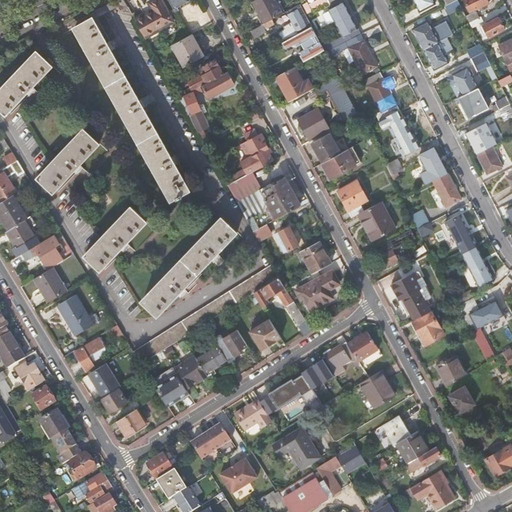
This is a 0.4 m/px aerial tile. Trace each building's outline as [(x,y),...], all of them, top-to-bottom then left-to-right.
[(121,11),(128,7),(124,0),(117,0),(115,1),(117,5),(121,11)] [(135,19),(145,37),(173,21),(161,0),(151,0),(139,7),(142,12),(144,14),(135,19)] [(254,0),(253,0),(250,2),(262,24),(266,22),(254,0)] [(283,13),(275,0),(253,0),(254,0),(266,22),(283,13)] [(275,0),(283,13),(286,12),(279,0),(275,0)] [(316,0),(308,5),(312,11),(330,2),(328,0),(316,0)] [(433,0),(414,0),(420,10),(419,11),(420,12),(436,4),(435,3),(433,0)] [(466,17),(457,0),(455,0),(443,6),(444,7),(447,13),(447,14),(455,10),(460,21),(467,18),(466,17)] [(464,0),(470,11),(488,2),(487,0),(464,0)] [(74,28),(75,28),(93,18),(105,12),(117,5),(115,1),(103,8),(72,24),(74,28)] [(333,42),(336,47),(356,37),(361,34),(357,28),(344,3),(345,3),(344,2),(329,10),(329,11),(330,10),(342,35),(342,36),(342,37),(340,38),(333,42)] [(306,14),(300,4),(293,7),(295,10),(288,14),(292,20),(289,22),(291,26),(294,25),(297,31),(306,26),(302,19),(307,17),(306,14)] [(466,17),(467,18),(469,23),(479,18),(476,12),(466,17)] [(93,18),(75,28),(172,200),(176,197),(177,200),(183,196),(182,194),(190,189),(176,164),(180,162),(179,162),(178,162),(175,156),(172,158),(143,107),(147,105),(147,104),(146,105),(142,98),(140,101),(111,49),(115,48),(115,47),(114,47),(111,41),(108,43),(93,18)] [(479,18),(469,23),(470,25),(471,27),(482,22),(479,18)] [(497,18),(479,27),(484,37),(487,35),(488,37),(503,29),(497,18)] [(414,30),(424,50),(453,34),(446,21),(431,28),(429,23),(429,21),(413,30),(413,31),(414,30)] [(262,24),(250,31),(254,38),(266,32),(262,24)] [(325,51),(312,26),(283,42),(287,48),(295,44),(296,46),(303,43),(306,49),(300,52),(305,62),(325,51)] [(192,34),(190,35),(172,44),(184,66),(205,56),(192,34)] [(336,47),(332,49),(335,54),(348,48),(348,49),(349,48),(361,73),(362,74),(377,66),(377,65),(376,66),(364,41),(364,40),(359,42),(356,37),(336,47)] [(438,42),(424,50),(433,69),(433,70),(449,62),(448,62),(444,53),(452,49),(447,38),(438,42)] [(511,39),(498,46),(511,74),(511,73),(511,39)] [(480,45),(480,44),(467,51),(470,58),(484,51),(480,45)] [(37,51),(0,89),(0,107),(6,114),(26,92),(29,96),(30,95),(29,94),(34,89),(31,87),(52,66),(37,51)] [(490,65),(484,51),(470,58),(477,72),(490,65)] [(188,82),(193,90),(229,71),(227,66),(222,67),(220,67),(216,59),(203,66),(207,73),(205,74),(204,73),(188,82)] [(295,67),(277,77),(284,92),(285,91),(290,101),(313,88),(309,79),(303,82),(295,67)] [(457,82),(463,95),(478,88),(468,68),(469,68),(468,67),(452,75),(453,76),(449,77),(452,84),(457,82)] [(193,90),(179,98),(203,142),(208,139),(203,129),(209,126),(205,117),(204,117),(202,113),(206,111),(203,103),(198,105),(195,95),(208,88),(210,93),(234,80),(229,71),(193,90)] [(380,72),(360,82),(363,88),(367,86),(367,87),(368,86),(381,111),(375,114),(378,120),(399,109),(396,104),(383,79),(384,78),(380,72)] [(511,77),(511,74),(498,81),(501,86),(511,80),(511,77)] [(343,86),(337,75),(332,78),(335,84),(338,82),(341,88),(343,86)] [(345,90),(344,87),(330,94),(344,121),(358,114),(345,90)] [(463,95),(458,98),(460,103),(465,113),(466,113),(468,119),(473,116),(489,108),(488,107),(478,88),(463,95)] [(510,104),(506,96),(495,102),(496,104),(499,109),(503,107),(510,104)] [(511,108),(510,104),(503,107),(509,119),(511,117),(511,108)] [(318,134),(319,136),(330,130),(318,109),(300,119),(310,138),(318,134)] [(399,150),(402,156),(418,147),(416,142),(415,142),(402,117),(403,116),(400,110),(379,121),(384,130),(389,127),(400,149),(399,150)] [(467,134),(477,154),(492,146),(482,127),(482,126),(466,134),(467,134)] [(84,129),(38,177),(53,191),(74,170),(76,173),(77,172),(77,171),(81,166),(79,164),(99,143),(84,129)] [(245,135),(247,140),(258,135),(255,129),(245,135)] [(244,169),(225,180),(228,185),(273,161),(269,152),(267,149),(269,147),(261,133),(258,135),(247,140),(241,144),(249,158),(241,162),(244,169)] [(326,146),(334,141),(330,134),(312,143),(322,162),(340,152),(335,144),(327,148),(326,146)] [(4,136),(0,138),(0,143),(3,149),(9,145),(4,136)] [(492,146),(477,154),(487,173),(486,174),(486,175),(502,166),(502,165),(501,166),(492,146)] [(420,155),(433,181),(447,173),(434,148),(435,148),(434,147),(419,155),(420,155)] [(349,148),(323,162),(331,178),(357,163),(349,148)] [(18,160),(13,152),(3,158),(8,166),(18,160)] [(403,170),(397,158),(386,165),(393,180),(399,176),(397,172),(403,170)] [(2,169),(0,170),(0,200),(16,192),(2,169)] [(27,187),(32,183),(23,169),(18,173),(27,187)] [(447,173),(433,181),(446,206),(445,207),(446,208),(462,199),(461,199),(447,173)] [(271,206),(247,219),(253,231),(262,226),(300,206),(285,178),(262,190),(271,206)] [(338,192),(352,218),(359,214),(364,211),(361,205),(368,201),(357,181),(338,192)] [(12,195),(0,202),(0,216),(8,230),(24,220),(26,219),(12,195)] [(364,211),(359,214),(364,223),(366,222),(375,239),(395,229),(381,202),(364,211)] [(132,207),(85,255),(100,269),(121,248),(124,252),(125,251),(124,250),(128,245),(125,243),(146,222),(132,207)] [(411,215),(416,225),(418,229),(429,223),(422,209),(411,215)] [(219,214),(138,300),(158,315),(178,293),(181,297),(181,296),(181,295),(185,291),(182,289),(212,258),(214,262),(215,261),(215,260),(219,255),(216,253),(237,232),(219,214)] [(446,223),(462,254),(476,247),(460,216),(461,215),(460,214),(445,222),(445,223),(446,223)] [(8,230),(6,231),(17,248),(35,237),(24,220),(8,230)] [(429,223),(418,229),(422,237),(433,230),(429,223)] [(262,226),(253,231),(258,240),(267,235),(262,226)] [(279,232),(280,232),(283,238),(289,251),(299,245),(304,243),(298,230),(293,233),(289,226),(279,232)] [(411,230),(361,255),(365,263),(378,256),(384,267),(400,258),(398,256),(396,257),(392,250),(415,237),(411,230)] [(64,250),(54,234),(52,235),(34,246),(22,253),(27,260),(36,254),(39,253),(42,258),(48,267),(63,258),(61,255),(60,253),(64,250)] [(319,241),(300,251),(312,273),(332,263),(319,241)] [(476,247),(462,254),(478,286),(477,286),(478,287),(493,279),(493,278),(492,279),(476,247)] [(69,257),(75,254),(72,249),(66,253),(69,257)] [(48,270),(33,279),(39,288),(41,287),(50,301),(69,289),(55,266),(49,269),(48,270)] [(327,287),(338,281),(333,271),(297,290),(301,298),(304,296),(311,309),(333,298),(328,289),(327,287)] [(390,283),(399,299),(401,298),(418,289),(419,288),(411,272),(390,283)] [(285,286),(279,277),(253,293),(259,302),(262,307),(270,301),(267,297),(273,293),(279,295),(285,307),(287,305),(299,325),(306,320),(294,301),(286,287),(285,286)] [(39,288),(47,302),(50,301),(41,287),(39,288)] [(418,289),(401,298),(413,320),(430,311),(418,289)] [(469,290),(454,298),(458,305),(473,298),(469,290)] [(68,318),(76,332),(93,322),(76,294),(58,305),(62,312),(67,319),(68,318)] [(469,313),(469,314),(477,329),(478,329),(478,328),(502,315),(503,315),(504,315),(495,299),(494,300),(470,314),(469,313)] [(58,314),(62,312),(58,305),(54,307),(58,314)] [(8,324),(0,310),(0,309),(0,337),(6,334),(9,332),(10,332),(6,325),(8,324)] [(413,320),(413,321),(424,343),(441,333),(442,336),(444,335),(431,311),(430,311),(413,320)] [(262,350),(281,337),(269,318),(250,331),(262,350)] [(237,329),(237,330),(247,345),(237,329)] [(474,333),(487,358),(495,354),(483,329),(474,333)] [(247,345),(237,330),(222,339),(234,357),(242,352),(241,349),(247,345)] [(9,332),(6,334),(15,349),(18,347),(9,332)] [(348,343),(358,361),(378,349),(367,332),(366,332),(348,343)] [(425,345),(442,336),(441,333),(424,343),(425,345)] [(6,334),(0,337),(0,355),(8,368),(25,358),(18,347),(15,349),(6,334)] [(325,355),(322,357),(334,376),(345,369),(342,365),(350,361),(353,366),(359,362),(358,361),(348,343),(346,341),(331,350),(330,348),(323,353),(325,355)] [(90,343),(75,352),(86,371),(94,366),(88,355),(95,351),(90,343)] [(207,375),(209,378),(216,373),(214,368),(227,360),(217,343),(196,357),(207,375)] [(511,347),(503,352),(510,364),(511,362),(511,347)] [(169,362),(162,350),(157,354),(158,356),(146,364),(145,361),(141,364),(145,371),(148,374),(151,372),(150,370),(161,363),(163,366),(169,362)] [(500,354),(487,362),(485,363),(488,369),(504,359),(502,356),(500,354)] [(176,373),(186,388),(207,375),(196,357),(195,355),(174,368),(174,369),(176,373)] [(436,366),(447,385),(465,375),(454,355),(436,366)] [(106,363),(86,374),(100,397),(120,386),(106,363)] [(297,363),(294,365),(297,370),(293,372),(304,388),(301,391),(305,397),(307,396),(310,401),(315,398),(319,403),(322,401),(317,393),(297,363)] [(16,369),(29,391),(44,381),(34,365),(27,369),(24,364),(16,369)] [(166,380),(176,373),(174,369),(163,376),(166,380)] [(369,377),(361,382),(375,407),(395,394),(381,370),(369,377)] [(166,380),(155,386),(160,394),(166,403),(176,397),(178,399),(189,393),(186,388),(176,373),(166,380)] [(322,401),(323,402),(343,390),(337,381),(317,393),(322,401)] [(46,386),(32,396),(40,410),(55,401),(46,386)] [(160,394),(155,386),(136,398),(141,406),(160,394)] [(464,386),(449,395),(459,412),(474,403),(464,386)] [(118,388),(102,398),(110,411),(113,409),(115,412),(122,408),(120,406),(127,402),(118,388)] [(0,435),(5,444),(19,435),(18,432),(22,429),(3,397),(0,399),(0,435)] [(272,421),(266,412),(258,399),(234,414),(244,430),(257,421),(261,428),(272,421)] [(40,420),(51,439),(51,438),(67,428),(68,428),(58,409),(40,420)] [(136,409),(117,421),(127,436),(146,424),(136,409)] [(399,414),(382,425),(394,445),(397,443),(411,435),(399,414)] [(220,423),(191,442),(192,444),(198,453),(201,459),(231,439),(220,423)] [(302,427),(273,444),(280,455),(290,449),(301,468),(320,456),(302,427)] [(77,444),(67,428),(51,438),(61,454),(57,456),(62,464),(81,452),(76,445),(77,444)] [(411,435),(397,443),(408,462),(429,450),(417,431),(411,435)] [(335,453),(336,455),(337,457),(341,464),(344,468),(363,457),(354,442),(350,444),(352,448),(341,455),(339,451),(335,453)] [(494,475),(511,464),(511,444),(485,458),(494,475)] [(408,462),(407,463),(413,471),(441,455),(436,446),(429,450),(408,462)] [(85,452),(68,463),(74,473),(71,476),(75,481),(95,469),(85,452)] [(148,463),(157,479),(174,469),(164,453),(148,463)] [(220,472),(233,493),(260,476),(247,455),(220,472)] [(337,457),(336,455),(317,467),(322,476),(341,464),(337,457)] [(384,467),(380,460),(373,464),(377,471),(384,467)] [(174,469),(157,479),(170,499),(171,497),(187,487),(175,468),(174,469)] [(440,470),(413,486),(420,497),(427,493),(437,507),(456,496),(445,479),(446,478),(440,470)] [(86,481),(77,486),(79,490),(88,485),(92,492),(87,495),(91,502),(100,497),(100,496),(112,489),(103,472),(86,482),(86,481)] [(280,493),(291,511),(302,511),(327,497),(313,473),(280,492),(280,493)] [(196,494),(202,491),(197,482),(191,485),(196,494)] [(187,487),(171,497),(180,511),(190,511),(191,511),(199,507),(202,505),(190,486),(187,487)] [(279,490),(277,491),(275,492),(274,490),(257,500),(259,505),(280,493),(280,492),(279,490)] [(234,511),(226,499),(222,492),(213,498),(222,511),(234,511)] [(111,495),(95,504),(100,511),(110,511),(111,511),(109,509),(116,504),(111,495)] [(395,511),(387,498),(368,509),(369,511),(395,511)]
